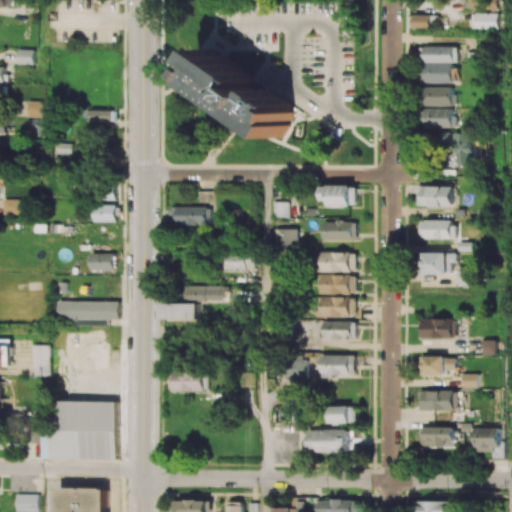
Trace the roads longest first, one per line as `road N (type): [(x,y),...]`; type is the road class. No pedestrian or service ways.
road 1 (tertiary): [(146,0),(143,511)]
road 2 (residential): [(390,511),(391,0)]
road 3 (residential): [(511,480),(144,474)]
road 4 (residential): [(391,175),(147,171)]
road 5 (residential): [(144,474),(0,467)]
